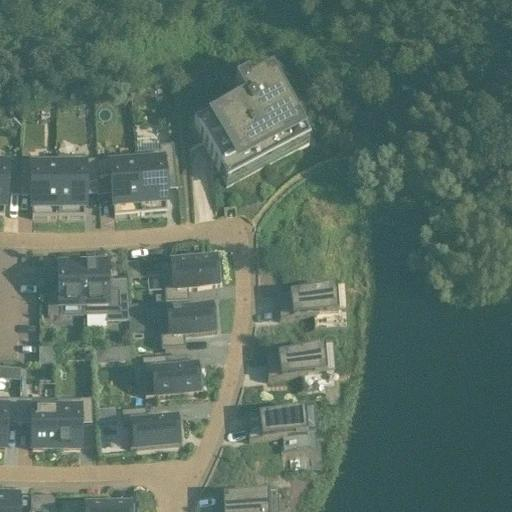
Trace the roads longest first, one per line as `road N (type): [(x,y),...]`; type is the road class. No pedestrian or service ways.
road 1 (residential): [(0,239),(236,236),(244,325),(211,433),(187,480)]
road 2 (residential): [(0,474),(187,480)]
